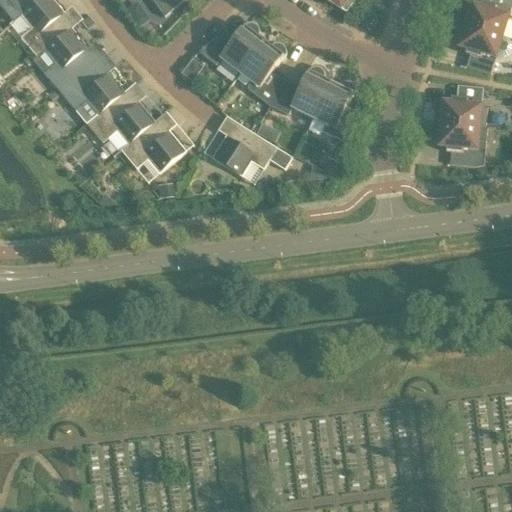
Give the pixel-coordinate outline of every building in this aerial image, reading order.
[(3,0),(0,3),(0,7),(14,24),(42,0),(41,0),(41,1),(40,0),(3,0)] [(21,40),(37,59),(72,30),(71,30),(64,36),(54,25),(65,15),(52,0),(42,0),(14,24),(22,18),(32,31),(21,40)] [(151,0),(165,19),(186,0),(151,0)] [(325,0),(347,14),(357,0),(325,0)] [(473,6),(466,27),(503,38),(511,8),(511,0),(487,0),(486,5),(482,3),(480,8),(473,6)] [(222,61),(241,75),(265,43),(259,38),(259,37),(260,36),(260,34),(260,32),(259,30),(259,29),(258,28),(257,27),(256,26),(254,25),(253,25),(252,25),(250,25),(249,25),(247,26),(246,26),(245,27),(244,28),(243,29),(243,30),(242,32),(234,43),(220,33),(200,55),(217,67),(222,61)] [(503,38),(466,27),(460,48),(467,50),(466,55),(470,57),(467,69),(491,76),(497,56),(499,57),(503,58),(508,57),(510,54),(511,48),(511,46),(511,43),(508,40),(506,40),(503,39),(503,38)] [(44,76),(60,95),(87,72),(78,60),(89,51),(72,30),(37,59),(37,60),(45,54),(56,66),(44,76)] [(248,91),(271,108),(286,83),(273,73),(282,62),(283,61),(284,60),(285,58),(286,57),(286,56),(286,55),(287,53),(286,52),(286,51),(285,49),(284,47),(283,47),(282,46),(280,45),(279,45),(277,45),(276,45),(275,45),(273,46),(272,47),(271,48),(265,43),(241,75),(251,83),(248,91)] [(293,110),(314,120),(332,84),(325,81),(325,79),(325,78),(325,76),(325,75),(325,74),(324,72),(322,71),(321,70),(320,69),(318,69),(317,69),(316,69),(314,69),(313,69),(312,70),(311,71),(310,72),(309,72),(308,74),(308,75),(308,77),(301,90),(286,83),(271,108),(289,117),(293,110)] [(87,126),(87,127),(125,95),(108,74),(97,84),(87,72),(60,95),(76,114),(87,104),(98,117),(87,126)] [(332,84),(314,120),(326,126),(322,133),(332,138),(348,146),(361,119),(346,112),(352,99),(354,97),(354,96),(355,94),(355,93),(355,92),(355,91),(355,90),(355,88),(353,87),(352,85),(351,84),(350,84),(348,83),(346,83),(344,84),(341,85),(340,86),(339,87),(339,88),(332,84)] [(442,124),(442,126),(486,130),(488,109),(482,108),(484,90),(458,87),(457,100),(452,99),(452,104),(444,104),(443,112),(437,111),(436,123),(442,124)] [(121,153),(156,124),(139,104),(128,113),(118,102),(126,95),(125,95),(87,127),(103,146),(118,134),(128,146),(121,153)] [(156,124),(121,153),(137,172),(148,163),(160,176),(187,154),(170,133),(159,142),(149,131),(156,125),(156,124)] [(486,130),(442,126),(440,148),(447,148),(447,153),(452,154),(450,166),(476,169),(480,130),(486,131),(486,130)] [(213,161),(243,180),(252,164),(264,172),(270,163),(285,172),(293,160),(278,151),(248,132),(239,145),(227,138),(213,161)]
